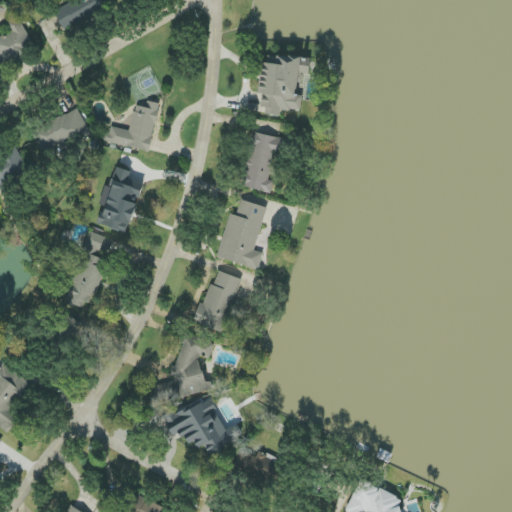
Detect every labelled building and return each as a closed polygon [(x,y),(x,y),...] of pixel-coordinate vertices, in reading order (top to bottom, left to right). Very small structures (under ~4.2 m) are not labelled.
[(0,60),(1,60),(2,64),(34,51),(21,17),(5,23),(9,34),(0,37),(0,60)] [(263,63),(259,95),(264,95),(262,114),(281,116),(282,109),(296,111),(303,58),(278,55),(276,65),(263,63)] [(109,127),(105,143),(151,151),(160,104),(148,101),(146,108),(135,106),(130,131),(109,127)] [(32,129),(41,153),(90,135),(81,110),(32,129)] [(280,139),(254,133),(242,187),(271,193),(274,181),(271,181),(280,139)] [(0,188),(30,173),(19,152),(0,162),(0,188)] [(144,183),(130,179),(132,171),(118,167),(103,221),(112,223),(112,221),(132,226),(144,183)] [(218,259),(259,270),(263,253),(255,251),(267,207),(241,201),(237,216),(230,214),(218,259)] [(114,241),(90,232),(84,247),(108,256),(114,241)] [(86,311),(110,264),(89,253),(65,300),(86,311)] [(242,279),(215,270),(197,324),(224,333),(242,279)] [(70,338),(81,325),(70,316),(59,329),(70,338)] [(173,376),(175,381),(160,385),(157,392),(159,399),(167,402),(209,392),(200,357),(200,356),(210,359),(215,343),(187,334),(173,376)] [(0,425),(9,431),(18,419),(10,412),(32,383),(3,362),(0,365),(0,425)] [(244,441),(238,426),(225,431),(211,398),(164,417),(173,439),(187,433),(194,450),(209,444),(213,453),(244,441)] [(255,459),(245,449),(234,459),(259,487),(278,470),(262,452),(255,459)] [(346,511),(401,511),(401,498),(361,480),(346,511)] [(127,511),(129,511),(172,511),(135,495),(127,511)]
